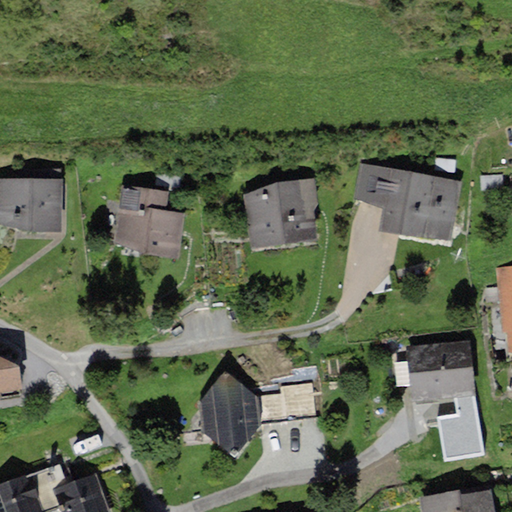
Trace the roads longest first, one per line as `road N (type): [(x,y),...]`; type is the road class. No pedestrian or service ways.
road 1 (residential): [(178,511),(370,455)]
road 2 (residential): [(150,511),(111,430),(60,366)]
road 3 (residential): [(60,366),(87,351),(223,338)]
